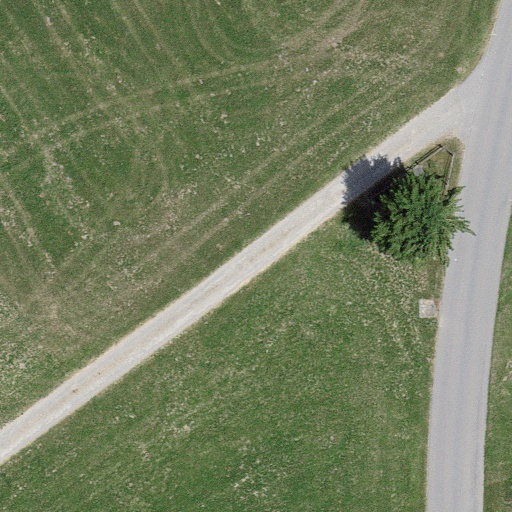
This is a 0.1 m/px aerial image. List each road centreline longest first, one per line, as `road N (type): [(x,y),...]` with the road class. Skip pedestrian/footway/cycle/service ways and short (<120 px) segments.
road 1 (track): [(0,444),(437,121),(506,83)]
road 2 (tertiary): [(458,511),(486,194),(511,63)]
